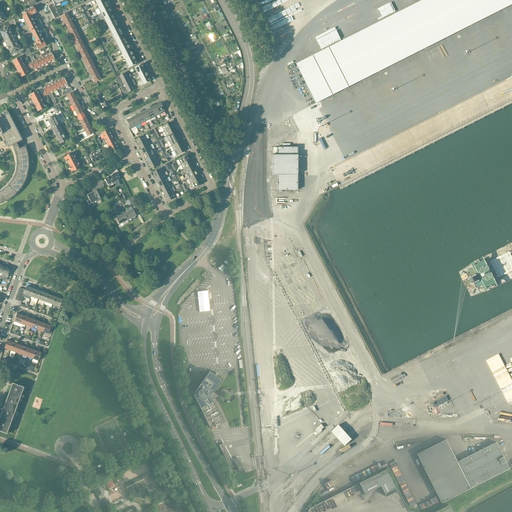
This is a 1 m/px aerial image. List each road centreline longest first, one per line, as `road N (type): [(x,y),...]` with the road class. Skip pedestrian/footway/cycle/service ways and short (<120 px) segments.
road 1 (unclassified): [(196,257),(214,233),(249,85),(245,48),(221,0)]
road 2 (tertiary): [(227,505),(160,378),(156,322)]
road 3 (tertiary): [(144,325),(150,381),(207,508)]
road 4 (residential): [(165,215),(211,184),(161,87)]
